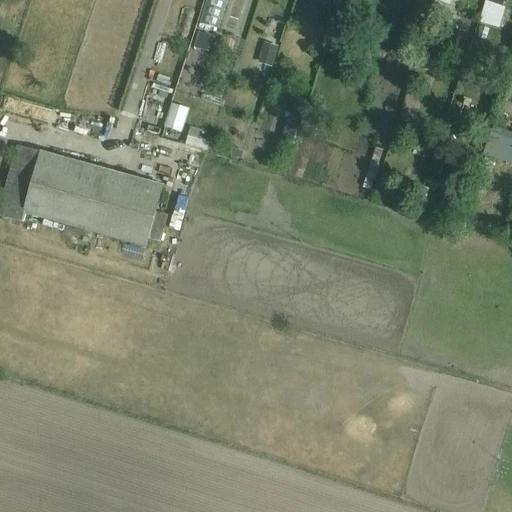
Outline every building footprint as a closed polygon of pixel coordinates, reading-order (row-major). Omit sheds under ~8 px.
[(224,30),(228,0),(208,0),(204,27),(224,30)] [(488,0),(482,20),(504,27),(511,5),(494,0),(488,0)] [(434,27),(444,30),(446,26),(448,27),(452,15),(440,11),(434,27)] [(262,61),(280,64),(284,43),(265,40),(262,61)] [(176,102),(168,125),(185,131),(194,108),(176,102)] [(290,112),(288,129),(299,130),(301,114),(290,112)] [(212,149),(215,134),(193,128),(189,143),(212,149)] [(484,156),(511,165),(511,136),(493,130),(484,156)] [(25,215),(47,222),(146,249),(148,241),(160,245),(168,217),(155,214),(163,188),(23,148),(3,218),(22,223),(25,215)]
